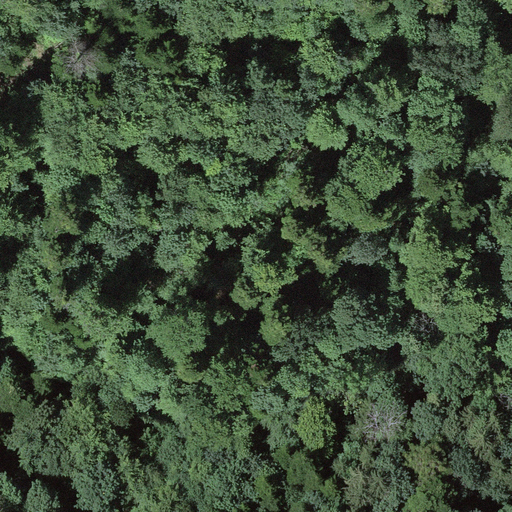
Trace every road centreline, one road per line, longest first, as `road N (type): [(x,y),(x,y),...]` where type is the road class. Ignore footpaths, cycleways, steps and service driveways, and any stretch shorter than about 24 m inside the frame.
road 1 (track): [(511,347),(143,337),(0,359)]
road 2 (track): [(127,339),(327,109),(452,0)]
